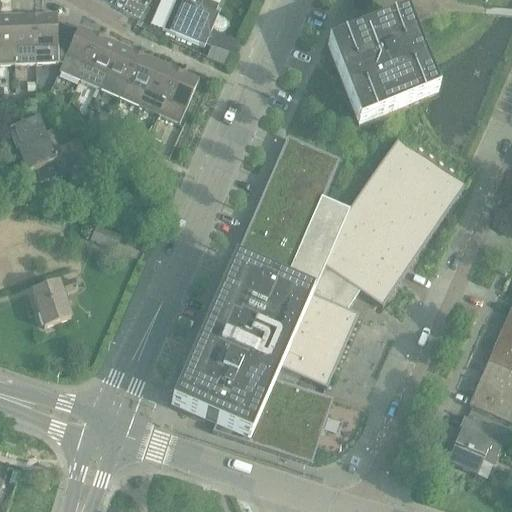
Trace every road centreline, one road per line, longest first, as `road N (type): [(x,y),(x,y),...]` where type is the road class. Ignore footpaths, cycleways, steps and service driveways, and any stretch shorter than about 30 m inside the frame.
road 1 (tertiary): [(105,432),(293,0)]
road 2 (residential): [(354,511),(511,165)]
road 3 (tertiary): [(354,511),(105,432)]
